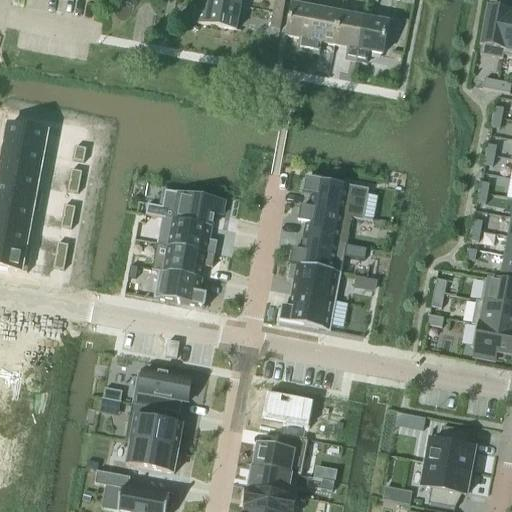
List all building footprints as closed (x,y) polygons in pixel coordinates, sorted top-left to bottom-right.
[(240,9),(241,0),(209,0),(209,2),(240,9)] [(283,17),(286,1),(279,0),(275,0),(273,15),(283,17)] [(236,32),(240,9),(209,2),(206,17),(195,15),(193,24),(236,32)] [(309,55),(317,13),(293,8),(287,39),(302,42),(299,53),(309,55)] [(317,13),(309,55),(318,57),(320,45),(334,48),(341,17),(342,10),(331,8),(330,15),(317,13)] [(488,11),(479,58),(501,62),(502,58),(510,15),(488,11)] [(280,32),(283,17),(273,15),(270,30),(280,32)] [(511,59),(511,15),(510,15),(502,58),(511,59)] [(356,64),(364,22),(341,17),(334,48),(349,51),(347,62),(356,64)] [(364,22),(356,64),(365,66),(368,54),(382,57),(390,20),(379,18),(377,24),(364,22)] [(482,92),(495,94),(497,84),(484,82),(482,92)] [(497,84),(495,94),(509,97),(511,87),(497,84)] [(495,110),(493,120),(501,122),(503,112),(495,110)] [(499,133),(501,122),(493,120),(491,131),(499,133)] [(8,128),(3,151),(42,158),(46,135),(33,132),(34,128),(22,126),(22,130),(8,128)] [(486,158),(494,160),(496,149),(488,148),(486,158)] [(75,149),(72,164),(83,166),(86,151),(75,149)] [(3,151),(0,169),(0,171),(38,178),(42,158),(3,151)] [(492,170),(494,160),(486,158),(484,169),(492,170)] [(0,171),(0,189),(41,197),(41,196),(35,195),(38,178),(0,171)] [(70,173),(68,184),(80,186),(82,175),(70,173)] [(306,181),(303,196),(311,197),(308,211),(308,212),(351,220),(351,221),(372,225),(372,223),(363,221),(368,192),(333,185),(333,184),(331,183),(331,186),(306,181)] [(68,184),(66,195),(77,197),(80,186),(68,184)] [(478,196),(487,198),(489,187),(480,185),(478,196)] [(0,189),(0,208),(32,214),(38,215),(41,197),(0,189)] [(147,207),(145,219),(161,221),(211,230),(212,227),(213,227),(213,226),(212,226),(213,220),(214,221),(214,219),(213,219),(214,217),(221,218),(224,205),(165,194),(162,210),(147,207)] [(485,208),(487,198),(478,196),(476,206),(485,208)] [(0,208),(0,227),(28,233),(32,214),(0,208)] [(65,208),(63,219),(73,221),(75,210),(65,208)] [(300,209),(297,224),(305,226),(303,240),(346,248),(351,221),(351,220),(308,212),(308,211),(300,209)] [(63,219),(61,231),(71,232),(73,221),(63,219)] [(161,221),(156,247),(214,258),(214,257),(211,256),(213,244),(209,243),(211,230),(161,221)] [(471,234),(480,235),(482,225),(473,223),(471,234)] [(0,227),(0,246),(25,251),(28,233),(0,227)] [(478,246),(480,235),(471,234),(469,244),(478,246)] [(292,253),(289,268),(341,277),(344,260),(364,263),(366,252),(346,248),(303,240),(300,254),(292,253)] [(0,246),(0,271),(8,273),(8,272),(26,276),(31,253),(25,251),(0,246)] [(57,246),(55,259),(66,261),(68,248),(57,246)] [(156,247),(151,273),(158,274),(201,282),(204,269),(211,271),(214,258),(156,247)] [(468,252),(466,263),(474,265),(476,254),(468,252)] [(55,259),(52,271),(63,273),(66,261),(55,259)] [(511,281),(511,260),(506,260),(502,279),(511,281)] [(289,268),(287,283),(294,284),(292,297),(335,305),(341,277),(289,268)] [(158,274),(153,301),(204,311),(207,297),(199,296),(201,282),(158,274)] [(433,296),(443,298),(446,284),(436,282),(433,296)] [(485,282),(480,305),(511,311),(511,287),(489,283),(485,282)] [(441,312),(443,298),(433,296),(431,310),(441,312)] [(282,309),(279,325),(330,334),(335,305),(292,297),(290,310),(282,309)] [(471,327),(476,328),(511,334),(511,311),(480,305),(475,304),(471,327)] [(429,319),(427,328),(441,331),(443,321),(429,319)] [(511,358),(511,334),(476,328),(471,351),(476,352),(475,360),(494,364),(496,355),(511,358)] [(0,348),(0,371),(28,378),(32,378),(36,356),(28,354),(30,344),(12,340),(10,350),(0,348)] [(167,344),(165,360),(176,361),(179,346),(167,344)] [(0,371),(0,405),(22,410),(28,378),(0,371)] [(131,406),(131,408),(166,414),(179,417),(179,415),(176,415),(178,404),(186,406),(191,382),(168,378),(168,377),(167,377),(167,378),(159,376),(159,375),(158,375),(158,376),(144,373),(143,376),(137,375),(137,376),(140,377),(135,407),(131,406)] [(101,401),(101,402),(119,406),(121,395),(104,392),(103,402),(101,401)] [(265,398),(260,422),(283,426),(281,438),(303,442),(310,406),(265,398)] [(0,438),(15,442),(22,410),(0,405),(0,438)] [(131,408),(124,443),(130,444),(178,453),(182,430),(164,426),(166,414),(131,408)] [(430,443),(425,467),(470,475),(474,452),(466,450),(469,435),(442,430),(439,445),(430,443)] [(0,472),(9,474),(15,442),(0,438),(0,472)] [(256,447),(252,470),(291,477),(291,478),(301,480),(301,479),(308,444),(278,438),(276,451),(256,447)] [(130,444),(126,468),(173,477),(178,453),(130,444)] [(425,467),(421,491),(430,492),(427,507),(453,511),(454,511),(457,497),(465,498),(470,475),(425,467)] [(252,470),(248,491),(287,498),(291,478),(291,477),(252,470)] [(0,505),(2,506),(9,474),(0,472),(0,505)] [(96,474),(94,487),(121,492),(117,511),(166,511),(169,501),(127,493),(130,481),(96,474)] [(322,483),(320,493),(332,495),(334,485),(322,483)] [(248,491),(243,511),(293,511),(295,500),(287,498),(248,491)] [(399,493),(397,506),(409,508),(412,495),(399,493)]
